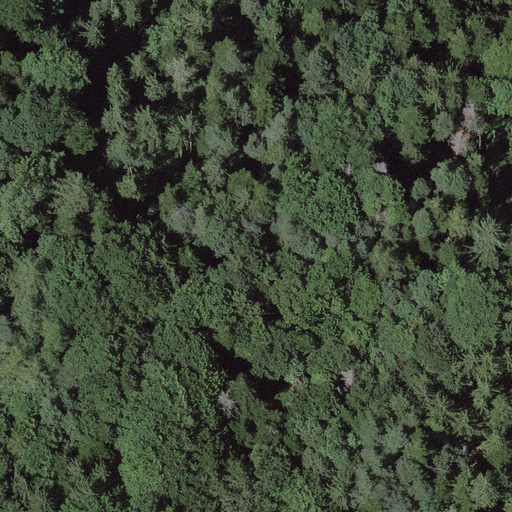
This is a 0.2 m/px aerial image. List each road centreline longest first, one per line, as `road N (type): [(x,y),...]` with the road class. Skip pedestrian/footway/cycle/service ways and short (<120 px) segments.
road 1 (track): [(102,0),(84,53),(93,154),(148,283),(217,406),(224,511)]
road 2 (track): [(511,202),(436,52),(436,0)]
